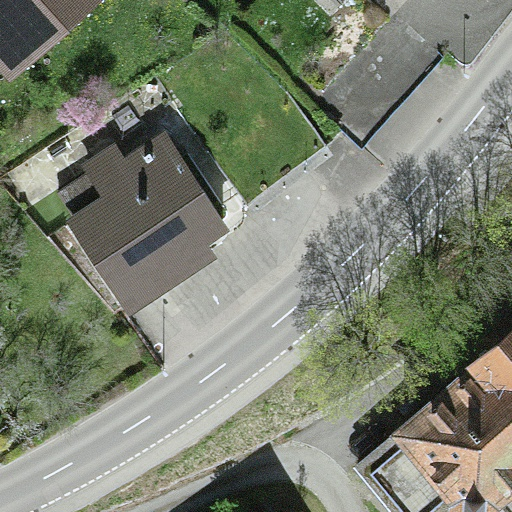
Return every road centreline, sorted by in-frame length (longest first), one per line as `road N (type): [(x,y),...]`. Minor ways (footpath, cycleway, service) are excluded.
road 1 (tertiary): [(3,511),(253,347),(384,225),(511,76)]
road 2 (unknown): [(161,511),(337,431),(511,291)]
